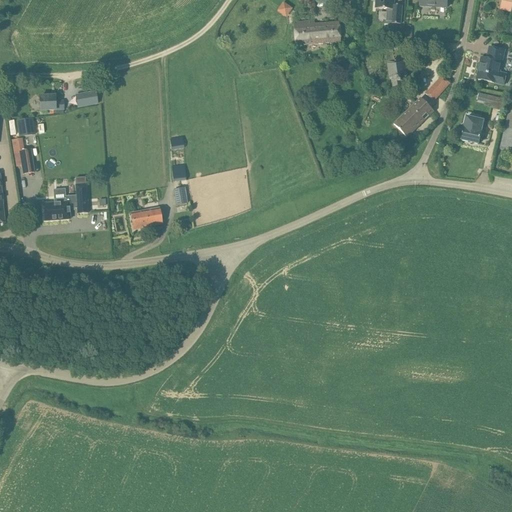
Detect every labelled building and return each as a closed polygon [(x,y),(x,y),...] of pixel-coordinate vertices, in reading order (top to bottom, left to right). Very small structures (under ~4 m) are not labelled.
[(376,0),(376,9),(388,10),(388,12),(393,13),(392,24),(401,24),(402,6),(394,6),(394,0),(376,0)] [(277,11),(285,17),(291,8),(283,2),(277,11)] [(340,42),(339,22),(314,25),(314,21),(293,23),(295,45),(303,45),(303,46),(340,42)] [(393,28),(392,37),(400,37),(401,28),(393,28)] [(494,83),(504,85),(506,77),(496,75),(499,63),(502,63),(504,51),(492,48),(489,60),(481,58),(477,79),(494,83)] [(392,80),(393,88),(404,86),(403,79),(406,78),(407,77),(405,63),(403,62),(389,64),(388,65),(390,79),(392,80)] [(434,102),(450,84),(442,76),(426,94),(434,102)] [(95,91),(75,95),(78,107),(98,104),(95,91)] [(506,100),(487,95),(485,105),(492,106),(491,109),(503,111),(506,100)] [(40,111),(55,110),(62,110),(62,101),(55,101),(55,97),(39,97),(40,111)] [(421,99),(394,125),(407,138),(434,112),(421,99)] [(511,111),(509,111),(500,149),(511,152),(511,111)] [(479,144),(484,121),(467,117),(462,141),(479,144)] [(182,138),(170,140),(172,151),(184,149),(182,138)] [(11,141),(16,168),(21,167),(22,175),(34,173),(31,150),(24,151),(22,139),(11,141)] [(172,171),(173,182),(186,181),(184,169),(172,171)] [(86,185),(76,186),(77,203),(69,203),(66,203),(66,199),(54,200),(54,204),(44,204),(45,221),(70,220),(69,210),(77,209),(78,214),(88,213),(86,185)] [(176,206),(187,204),(185,188),(173,190),(176,206)] [(162,225),(159,209),(131,214),(134,230),(162,225)]
